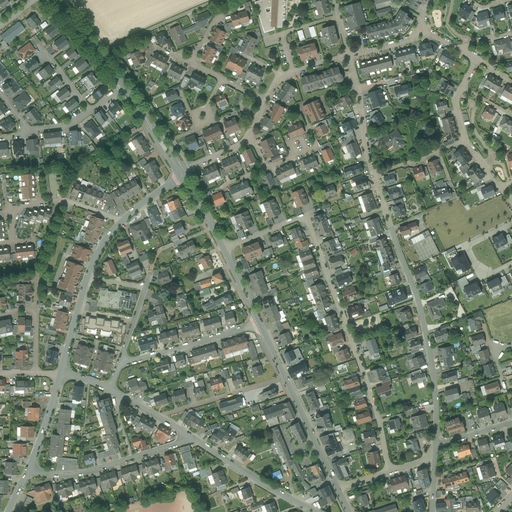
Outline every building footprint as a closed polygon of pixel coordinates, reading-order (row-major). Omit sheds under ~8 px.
[(0,0),(0,7),(1,9),(9,3),(6,0),(0,0)] [(282,0),(264,0),(255,3),(260,17),(262,16),(263,20),(263,21),(262,22),(262,24),(262,25),(263,26),(263,27),(263,28),(264,29),(265,29),(266,30),(267,30),(268,31),(269,31),(270,31),(272,30),(273,29),(273,27),(281,27),(282,25),(281,25),(282,20),(284,20),(284,18),(284,16),(282,16),(282,13),(284,13),(284,11),(284,9),(282,9),(282,6),(284,6),(284,4),(285,2),(283,2),(282,0)] [(324,0),(319,2),(316,2),(316,3),(317,9),(328,6),(328,4),(327,5),(325,0),(324,0)] [(421,3),(416,0),(406,0),(405,3),(416,9),(418,7),(419,7),(421,3)] [(359,3),(344,7),(351,31),(360,29),(359,26),(365,24),(359,3)] [(472,9),(464,4),(462,9),(460,9),(459,11),(460,12),(459,13),(462,15),(462,16),(462,17),(462,18),(465,20),(466,20),(471,11),(472,9)] [(328,6),(317,9),(319,15),(322,15),(329,13),(328,8),(328,6)] [(390,8),(376,12),(377,17),(391,14),(390,8)] [(502,8),(493,10),(495,20),(504,18),(505,17),(503,12),(502,8)] [(401,10),(395,20),(366,28),(370,41),(404,32),(411,19),(406,16),(407,14),(401,10)] [(475,13),(471,11),(466,18),(471,21),(473,16),(475,13)] [(246,12),(239,14),(241,24),(249,21),(247,14),(246,12)] [(486,12),(479,14),(476,18),(479,28),(490,25),(488,19),(486,12)] [(208,13),(197,18),(199,21),(202,28),(202,27),(205,26),(208,20),(208,19),(210,18),(208,13)] [(239,14),(231,16),(233,22),(234,26),(242,24),(241,24),(239,14)] [(33,15),(26,21),(33,29),(40,24),(33,15)] [(479,28),(476,18),(473,16),(471,21),(470,23),(479,28)] [(18,22),(5,32),(11,40),(24,30),(18,22)] [(233,22),(225,24),(224,27),(225,28),(230,31),(232,27),(234,26),(233,22)] [(45,31),(50,38),(59,32),(53,25),(45,31)] [(179,25),(170,30),(174,39),(175,38),(178,45),(186,41),(184,35),(182,31),(179,25)] [(193,26),(182,31),(184,35),(195,30),(193,26)] [(333,26),(329,27),(328,27),(326,27),(326,28),(322,29),(322,30),(324,36),(323,36),(324,39),(326,45),(327,46),(330,45),(331,45),(333,45),(333,44),(338,43),(338,42),(336,36),(337,36),(336,33),(335,33),(334,26),(333,26)] [(226,33),(217,29),(215,33),(214,33),(213,34),(223,39),(226,33)] [(5,32),(0,35),(0,36),(6,44),(11,40),(5,32)] [(167,40),(164,32),(156,36),(156,37),(157,40),(158,40),(159,43),(161,44),(162,44),(162,45),(163,45),(168,43),(167,40)] [(223,39),(213,34),(212,36),(213,36),(211,40),(217,44),(220,45),(223,39)] [(52,43),(58,49),(68,42),(62,35),(52,43)] [(256,40),(247,35),(244,41),(254,46),(255,45),(254,44),(256,40)] [(505,40),(494,43),(496,51),(505,48),(506,52),(511,51),(511,50),(509,41),(509,39),(508,39),(507,38),(506,39),(505,40)] [(254,46),(244,41),(241,47),(244,49),(250,52),(253,47),(253,48),(254,46)] [(29,44),(17,52),(20,56),(20,57),(22,59),(23,60),(34,51),(29,44)] [(314,44),(308,46),(304,47),(305,47),(298,49),(298,50),(299,53),(299,54),(299,56),(300,56),(301,60),(302,61),(308,59),(309,59),(311,58),(318,56),(318,55),(317,51),(317,50),(317,48),(316,48),(315,45),(315,44),(314,44)] [(423,46),(419,47),(422,56),(425,55),(426,57),(433,55),(433,53),(430,44),(427,45),(426,44),(423,45),(423,46)] [(214,49),(208,46),(205,51),(205,50),(204,52),(214,57),(217,51),(214,49)] [(236,49),(232,47),(229,52),(234,55),(237,50),(236,49)] [(413,48),(409,49),(408,49),(407,49),(410,60),(416,59),(415,55),(413,48)] [(441,48),(436,56),(440,58),(445,50),(441,48)] [(72,49),(65,54),(70,60),(74,57),(77,55),(72,49)] [(407,49),(401,51),(404,62),(410,60),(407,49)] [(440,58),(439,60),(446,63),(444,66),(448,69),(450,66),(456,57),(445,50),(440,58)] [(139,51),(130,55),(135,66),(145,62),(143,59),(144,58),(142,54),(141,55),(141,53),(140,51),(139,51)] [(400,52),(395,53),(397,60),(398,63),(404,62),(401,51),(400,51),(400,52)] [(214,57),(204,52),(203,54),(204,54),(201,58),(207,61),(211,63),(214,57)] [(153,58),(151,63),(157,66),(162,56),(156,53),(153,58)] [(237,57),(232,55),(226,67),(233,71),(240,58),(237,57)] [(168,59),(162,56),(157,66),(163,69),(166,64),(168,59)] [(390,56),(384,57),(386,68),(393,67),(391,60),(390,56)] [(384,57),(378,59),(380,70),(386,68),(384,57)] [(73,65),(79,72),(88,66),(82,58),(73,65)] [(242,60),(240,58),(233,71),(240,74),(242,71),(246,62),(242,60)] [(28,64),(25,66),(25,67),(29,72),(38,65),(34,59),(28,64)] [(378,59),(372,61),(374,71),(380,70),(378,59)] [(26,61),(19,67),(21,70),(25,67),(25,66),(28,64),(26,61)] [(372,61),(366,62),(368,73),(374,71),(372,61)] [(366,62),(359,64),(362,75),(368,73),(366,62)] [(174,64),(171,69),(168,67),(167,70),(169,72),(168,75),(170,76),(171,76),(173,77),(173,78),(178,67),(174,65),(175,64),(174,64)] [(43,69),(38,73),(43,79),(53,72),(48,65),(43,69)] [(247,74),(246,77),(252,80),(258,68),(256,67),(255,67),(252,65),(247,74)] [(178,67),(173,78),(174,77),(176,79),(178,80),(180,77),(183,79),(184,76),(181,75),(184,69),(183,69),(183,70),(178,67)] [(261,69),(258,68),(252,80),(258,83),(258,84),(259,81),(264,72),(261,70),(261,69)] [(335,68),(330,70),(323,73),(324,75),(320,76),(323,85),(326,84),(328,85),(332,84),(333,82),(337,81),(339,82),(342,81),(343,79),(342,75),(340,74),(338,68),(335,69),(335,68)] [(91,73),(81,80),(83,83),(84,85),(94,78),(91,73)] [(198,75),(195,76),(193,75),(191,79),(188,85),(193,87),(194,85),(196,87),(201,85),(203,86),(204,86),(205,84),(205,83),(206,79),(198,75)] [(316,75),(309,77),(309,76),(304,78),(304,79),(301,80),(303,86),(302,88),(303,91),(305,92),(308,91),(309,89),(313,88),(315,89),(319,88),(320,86),(323,85),(320,76),(317,77),(316,75)] [(487,80),(484,85),(490,88),(496,79),(489,75),(487,80)] [(183,79),(179,85),(182,90),(186,88),(188,85),(191,79),(184,76),(183,79)] [(51,82),(48,84),(52,90),(62,83),(57,77),(51,82)] [(94,78),(84,85),(86,87),(88,90),(95,85),(98,82),(94,78)] [(502,82),(496,79),(490,88),(496,92),(499,87),(502,82)] [(8,82),(2,87),(5,92),(14,85),(11,80),(8,82)] [(444,83),(442,86),(442,88),(440,91),(441,91),(441,93),(442,94),(444,93),(448,96),(453,88),(447,84),(444,82),(444,83)] [(295,89),(287,83),(283,89),(283,88),(281,91),(277,97),(286,103),(288,100),(290,101),(295,93),(294,92),(295,89)] [(388,87),(390,94),(394,94),(395,97),(411,94),(410,83),(388,87)] [(14,85),(5,92),(9,97),(15,92),(18,90),(14,85)] [(103,85),(91,93),(96,100),(108,92),(103,85)] [(506,87),(501,95),(508,99),(511,90),(511,88),(507,85),(506,87)] [(59,93),(56,95),(61,101),(70,94),(65,88),(59,93)] [(383,96),(381,89),(368,94),(370,101),(383,96)] [(57,90),(50,96),(52,98),(56,95),(59,93),(57,90)] [(174,91),(166,94),(167,97),(166,99),(167,101),(169,101),(169,102),(179,98),(175,90),(174,91)] [(20,96),(13,101),(20,111),(26,106),(25,105),(30,101),(24,93),(20,96)] [(224,95),(216,98),(218,103),(217,105),(218,106),(219,106),(219,107),(223,105),(224,106),(228,104),(226,99),(224,95)] [(348,95),(340,99),(332,103),(335,109),(343,105),(344,108),(352,104),(348,95)] [(386,103),(383,96),(370,101),(373,108),(386,103)] [(67,104),(64,106),(69,112),(78,105),(73,99),(67,104)] [(318,100),(303,107),(306,114),(308,113),(312,123),(325,117),(318,100)] [(442,102),(439,102),(439,103),(436,104),(438,111),(438,112),(444,110),(448,109),(446,101),(443,102),(442,102)] [(116,102),(114,104),(113,103),(110,105),(111,106),(108,108),(110,111),(114,116),(117,114),(117,115),(120,112),(123,110),(116,102)] [(180,104),(172,107),(171,108),(171,109),(171,110),(171,111),(172,112),(173,112),(173,113),(172,113),(173,115),(174,115),(174,116),(176,116),(182,113),(184,112),(184,111),(181,104),(180,104)] [(284,108),(275,104),(272,110),(272,109),(270,112),(271,112),(268,118),(265,117),(262,124),(264,125),(270,128),(271,129),(274,122),(277,123),(278,120),(280,121),(285,112),(283,111),(284,108)] [(496,112),(487,107),(482,115),(490,120),(492,116),(493,117),(496,112)] [(37,113),(33,108),(31,110),(24,115),(28,120),(37,113)] [(104,115),(100,110),(94,115),(101,125),(107,120),(108,120),(104,115)] [(114,116),(110,111),(107,113),(112,120),(116,117),(114,116)] [(37,113),(28,120),(32,125),(41,118),(37,113)] [(112,120),(107,113),(104,115),(108,120),(107,120),(109,123),(112,120)] [(379,113),(371,119),(373,121),(377,126),(384,121),(379,113)] [(446,119),(442,120),(444,127),(454,124),(453,120),(452,117),(446,119)] [(511,120),(505,117),(500,126),(503,128),(503,129),(507,132),(508,130),(511,132),(511,130),(511,122),(511,121),(511,120)] [(4,121),(1,124),(6,131),(15,125),(9,118),(4,121)] [(177,122),(176,122),(176,123),(177,126),(178,127),(180,126),(181,126),(182,129),(184,130),(191,126),(187,118),(185,118),(177,122)] [(235,118),(233,119),(232,121),(230,122),(234,132),(240,130),(235,118)] [(342,125),(345,132),(357,127),(354,119),(342,125)] [(96,128),(91,121),(83,127),(92,139),(100,133),(96,128)] [(230,122),(228,123),(226,122),(224,123),(228,132),(229,135),(234,132),(230,122)] [(300,123),(294,126),(298,135),(304,132),(300,123)] [(319,127),(316,128),(318,133),(317,133),(318,137),(327,133),(325,127),(324,124),(319,127)] [(454,124),(444,127),(446,133),(456,130),(455,127),(454,127),(454,124)] [(218,125),(212,128),(212,127),(209,129),(203,132),(207,141),(210,140),(211,142),(220,138),(219,136),(222,135),(218,125)] [(270,128),(264,125),(261,131),(264,132),(267,134),(270,128)] [(294,126),(288,129),(292,138),(298,135),(294,126)] [(381,130),(374,135),(378,140),(385,135),(381,130)] [(396,130),(380,141),(386,150),(393,145),(395,149),(399,146),(400,148),(405,145),(401,139),(402,139),(396,130)] [(456,130),(446,133),(448,140),(452,139),(458,138),(456,130)] [(76,131),(69,131),(70,145),(77,144),(77,140),(80,140),(80,132),(76,132),(76,131)] [(91,142),(85,135),(82,137),(83,145),(88,145),(91,142)] [(134,141),(129,144),(129,145),(133,151),(136,149),(145,143),(141,136),(140,137),(134,141)] [(194,136),(190,138),(185,140),(189,151),(194,149),(194,148),(198,146),(199,146),(196,140),(194,136)] [(205,145),(202,137),(196,140),(199,146),(198,146),(199,148),(205,145)] [(271,138),(261,142),(265,151),(275,146),(274,142),(273,142),(271,138)] [(36,139),(28,140),(28,141),(29,145),(29,150),(29,151),(37,150),(37,147),(38,147),(37,142),(36,143),(36,139)] [(22,142),(19,142),(16,142),(16,143),(12,143),(14,154),(17,154),(17,155),(20,155),(20,153),(23,153),(22,147),(22,142)] [(330,142),(322,146),(324,151),(329,148),(332,147),(330,142)] [(356,142),(346,146),(350,158),(360,154),(356,142)] [(145,143),(136,149),(139,153),(140,152),(141,155),(143,154),(149,150),(150,150),(145,143)] [(275,146),(265,151),(268,158),(278,153),(275,146)] [(324,151),(321,152),(326,162),(334,159),(329,148),(324,151)] [(457,152),(454,154),(458,160),(466,154),(464,151),(465,151),(462,148),(457,152)] [(455,149),(447,154),(450,158),(454,154),(457,152),(455,149)] [(252,154),(250,150),(243,153),(245,158),(244,158),(245,160),(246,160),(248,164),(255,161),(253,157),(254,157),(252,154)] [(466,154),(458,160),(463,166),(466,164),(471,160),(469,157),(466,154)] [(314,155),(313,155),(313,156),(309,158),(313,168),(316,166),(316,167),(319,166),(317,163),(322,161),(321,158),(316,160),(314,155)] [(236,156),(229,159),(234,170),(241,167),(239,163),(236,156)] [(144,158),(138,162),(143,168),(144,167),(148,164),(144,158)] [(309,158),(304,160),(304,159),(302,160),(305,165),(300,167),(302,170),(306,168),(307,171),(310,169),(312,168),(313,168),(309,158)] [(229,159),(222,162),(224,169),(226,173),(227,173),(234,170),(229,159)] [(437,160),(427,163),(432,174),(441,171),(437,160)] [(148,164),(144,167),(149,175),(158,169),(155,165),(156,164),(154,161),(148,164)] [(291,163),(285,166),(289,176),(295,173),(294,169),(291,163)] [(351,168),(344,170),(346,176),(353,173),(354,175),(363,172),(361,164),(351,168)] [(463,166),(459,169),(461,172),(468,166),(466,164),(463,166)] [(216,165),(209,168),(214,178),(220,175),(218,170),(216,165)] [(285,166),(279,169),(280,170),(275,172),(277,177),(279,180),(289,176),(285,166)] [(468,166),(461,172),(464,175),(467,173),(468,172),(471,170),(468,166)] [(471,170),(468,172),(467,173),(471,178),(480,171),(476,166),(471,170)] [(421,167),(419,168),(413,170),(413,171),(416,179),(420,177),(420,179),(425,177),(422,168),(421,167)] [(214,178),(209,168),(203,171),(205,175),(208,181),(214,178)] [(158,169),(149,175),(154,182),(161,177),(157,170),(158,170),(158,169)] [(47,171),(42,172),(44,197),(50,197),(47,171)] [(480,171),(471,178),(475,183),(476,183),(478,182),(484,177),(480,171)] [(272,179),(269,174),(262,177),(264,180),(263,181),(264,183),(265,184),(266,186),(268,186),(269,186),(271,186),(274,185),(272,179)] [(389,176),(384,178),(386,186),(390,184),(390,185),(392,184),(396,183),(393,175),(389,176)] [(364,178),(356,181),(354,178),(350,180),(353,187),(356,185),(358,189),(368,185),(365,178),(364,178)] [(135,179),(130,183),(137,194),(138,193),(138,192),(142,190),(138,184),(135,179)] [(251,189),(250,188),(247,181),(244,183),(242,182),(241,184),(238,185),(243,196),(246,195),(247,194),(249,193),(250,194),(253,193),(251,189)] [(75,183),(74,183),(72,188),(70,195),(74,196),(74,197),(76,198),(76,197),(80,185),(75,183)] [(137,194),(130,183),(125,186),(131,196),(135,194),(135,195),(137,194)] [(86,187),(80,185),(76,197),(80,198),(80,199),(81,200),(82,199),(86,187)] [(238,185),(230,189),(232,193),(231,194),(232,196),(233,196),(234,200),(239,198),(243,196),(238,185)] [(333,185),(324,189),(325,192),(326,193),(327,197),(331,195),(332,196),(334,195),(334,194),(336,193),(333,185)] [(131,196),(125,186),(120,189),(126,200),(130,197),(130,198),(132,197),(131,196)] [(481,190),(485,199),(495,194),(491,186),(481,190)] [(91,189),(86,187),(82,199),(86,200),(85,201),(87,202),(87,201),(91,189)] [(389,191),(388,191),(390,199),(393,198),(394,198),(397,197),(400,196),(398,188),(397,188),(389,191)] [(446,188),(442,189),(440,189),(437,190),(438,191),(434,192),(436,198),(440,197),(441,200),(448,197),(452,196),(450,193),(450,192),(449,193),(448,190),(447,190),(446,188)] [(97,191),(91,189),(87,201),(91,202),(91,203),(93,204),(97,191)] [(126,200),(120,189),(115,192),(117,197),(121,203),(125,200),(125,201),(127,200),(126,200)] [(302,189),(292,193),(295,200),(306,196),(305,195),(304,195),(302,189)] [(103,193),(97,191),(93,204),(94,204),(99,205),(101,198),(103,193)] [(448,197),(449,200),(457,197),(455,191),(450,193),(452,196),(448,197)] [(221,193),(212,197),(216,205),(225,202),(221,193)] [(371,194),(358,198),(360,205),(364,204),(373,201),(371,194)] [(306,196),(295,200),(297,208),(299,207),(308,204),(306,198),(306,196)] [(402,198),(393,201),(395,207),(403,204),(402,203),(403,202),(402,198)] [(169,203),(163,206),(163,207),(166,214),(172,211),(181,207),(178,199),(174,201),(169,203)] [(274,200),(264,204),(267,211),(278,207),(277,205),(276,204),(276,205),(274,200)] [(373,201),(364,204),(360,205),(363,213),(376,209),(373,201)] [(395,207),(393,207),(396,217),(399,216),(400,216),(401,217),(402,216),(402,215),(404,215),(403,211),(405,210),(403,204),(395,207)] [(181,207),(172,211),(175,219),(180,217),(185,215),(183,212),(182,209),(181,207)] [(278,207),(267,211),(270,219),(271,218),(280,215),(278,210),(278,208),(278,207)] [(52,210),(46,208),(45,211),(42,221),(47,223),(49,219),(52,210)] [(159,216),(155,208),(152,209),(152,210),(148,212),(150,218),(152,224),(156,222),(157,225),(162,223),(161,221),(159,216)] [(45,211),(39,209),(38,212),(36,220),(41,222),(42,221),(45,211)] [(33,210),(32,213),(29,220),(35,222),(36,220),(38,212),(33,210)] [(23,219),(22,223),(27,225),(29,220),(32,213),(26,211),(23,219)] [(247,211),(235,216),(237,223),(250,218),(247,211)] [(314,217),(316,222),(315,222),(316,224),(326,220),(324,214),(319,216),(314,217)] [(94,217),(91,216),(89,222),(102,226),(102,225),(103,220),(94,217)] [(250,218),(237,223),(240,231),(242,230),(253,226),(250,218)] [(371,220),(367,222),(369,229),(381,225),(380,223),(379,223),(378,218),(371,220)] [(326,220),(316,224),(318,229),(329,225),(327,220),(326,220)] [(144,221),(130,228),(134,239),(140,236),(142,241),(151,237),(149,233),(148,229),(144,221)] [(102,226),(89,222),(87,228),(99,232),(100,228),(101,228),(102,226)] [(181,223),(173,227),(175,231),(169,233),(171,238),(177,235),(177,234),(185,231),(181,223)] [(409,226),(400,229),(402,236),(403,236),(410,234),(411,234),(410,232),(418,229),(417,228),(418,227),(418,226),(417,226),(416,223),(408,225),(409,226)] [(329,225),(318,229),(320,235),(326,233),(331,231),(329,225)] [(381,225),(369,229),(372,236),(377,235),(383,233),(381,227),(382,227),(381,225)] [(299,227),(290,231),(294,240),(295,240),(299,238),(298,235),(301,234),(299,227)] [(99,232),(87,228),(85,233),(98,238),(98,236),(97,236),(99,232)] [(439,253),(428,231),(411,239),(422,262),(439,253)] [(85,233),(81,232),(81,233),(80,233),(79,237),(80,238),(83,239),(86,240),(95,243),(96,239),(97,239),(98,238),(85,233)] [(492,239),(497,248),(507,244),(502,234),(492,239)] [(280,235),(274,237),(274,238),(270,239),(273,247),(283,243),(282,239),(280,235)] [(299,238),(295,240),(297,245),(298,244),(300,248),(308,245),(307,240),(305,241),(304,237),(299,238)] [(329,241),(323,243),(325,249),(339,244),(337,238),(335,239),(334,239),(329,241)] [(379,240),(376,241),(377,242),(378,245),(376,245),(376,246),(377,250),(378,250),(380,250),(383,257),(391,254),(389,246),(388,247),(385,238),(379,240)] [(128,240),(117,245),(119,250),(130,245),(128,240)] [(193,241),(183,245),(187,253),(196,249),(193,241)] [(258,243),(252,245),(251,245),(249,246),(243,249),(242,249),(244,253),(244,254),(243,254),(244,256),(245,256),(246,258),(246,260),(247,260),(251,258),(253,257),(253,258),(257,257),(256,256),(258,255),(258,256),(262,254),(263,253),(262,251),(261,250),(262,250),(262,249),(261,247),(260,247),(259,243),(258,243)] [(339,244),(325,249),(327,254),(333,252),(338,250),(342,249),(340,243),(339,244)] [(85,249),(75,245),(71,257),(86,262),(88,258),(89,255),(90,251),(85,249)] [(130,245),(119,250),(122,256),(126,254),(133,251),(130,245)] [(183,245),(177,248),(181,256),(182,255),(183,258),(188,256),(187,253),(183,245)] [(349,252),(353,257),(358,252),(354,248),(349,252)] [(268,249),(262,251),(263,253),(264,257),(271,255),(268,249)] [(310,251),(306,253),(306,252),(303,253),(300,255),(302,262),(313,258),(310,251)] [(391,254),(383,257),(385,264),(382,265),(383,266),(379,267),(381,272),(383,271),(389,269),(388,263),(394,261),(391,254)] [(452,260),(458,274),(471,269),(464,255),(452,260)] [(204,258),(200,259),(200,260),(205,269),(212,265),(210,261),(211,261),(209,258),(208,256),(204,258)] [(335,258),(329,260),(332,268),(342,265),(341,261),(343,261),(341,256),(335,258)] [(246,258),(240,260),(245,271),(248,269),(250,268),(246,260),(246,258)] [(313,258),(302,262),(305,269),(309,267),(309,266),(315,264),(313,258)] [(112,260),(104,263),(109,276),(117,273),(112,260)] [(76,265),(67,262),(65,268),(67,269),(66,275),(63,274),(65,275),(64,280),(61,279),(58,286),(67,290),(73,292),(73,291),(74,288),(75,288),(76,285),(75,285),(79,274),(80,274),(81,271),(80,271),(82,267),(76,265)] [(131,264),(126,266),(127,267),(129,272),(140,267),(137,262),(131,264)] [(140,267),(129,272),(131,277),(132,280),(142,276),(140,273),(142,272),(140,267)] [(305,270),(305,271),(307,278),(312,276),(314,275),(318,273),(316,267),(305,270)] [(420,267),(417,268),(417,269),(413,271),(417,279),(419,278),(427,274),(423,267),(421,268),(420,267)] [(250,275),(252,282),(262,278),(263,278),(261,271),(256,273),(250,275)] [(343,271),(342,271),(340,272),(341,275),(336,277),(335,277),(339,286),(343,284),(344,286),(349,284),(348,283),(352,281),(349,272),(344,274),(343,271)] [(162,274),(158,275),(159,280),(158,283),(163,284),(164,283),(169,281),(168,277),(169,276),(168,273),(168,272),(162,274)] [(220,272),(212,276),(214,279),(216,284),(221,282),(224,281),(220,272)] [(391,275),(389,276),(392,285),(400,282),(398,276),(397,273),(391,275)] [(262,278),(252,282),(255,289),(265,285),(262,278)] [(498,278),(486,283),(491,293),(502,288),(498,278)] [(209,286),(212,286),(210,281),(210,279),(200,282),(202,289),(209,286)] [(423,284),(420,285),(421,288),(422,288),(424,293),(432,289),(430,286),(431,285),(429,281),(423,284)] [(464,288),(469,298),(482,292),(477,282),(464,288)] [(315,285),(310,287),(312,293),(325,288),(324,287),(323,287),(322,283),(315,285)] [(30,285),(20,285),(20,288),(19,289),(19,293),(31,293),(31,291),(30,291),(30,285)] [(265,285),(255,289),(258,296),(264,293),(267,292),(267,291),(265,285)] [(202,289),(198,290),(200,296),(211,293),(209,286),(202,289)] [(108,289),(101,288),(100,296),(100,301),(99,301),(98,304),(98,306),(101,307),(101,306),(105,306),(104,307),(108,308),(109,303),(111,292),(107,292),(108,289)] [(325,288),(312,293),(315,299),(326,294),(325,290),(325,288)] [(346,291),(341,293),(344,300),(357,295),(355,288),(354,288),(350,290),(346,291)] [(402,288),(386,295),(389,305),(406,299),(402,288)] [(116,293),(111,292),(109,303),(114,304),(113,309),(119,309),(122,292),(118,291),(117,297),(115,297),(116,293)] [(126,292),(122,292),(119,309),(121,310),(122,304),(126,305),(125,309),(131,310),(132,300),(135,301),(136,295),(126,293),(126,292)] [(31,293),(19,293),(19,296),(20,298),(21,301),(29,301),(29,295),(31,295),(31,293)] [(230,294),(214,302),(212,299),(210,300),(210,302),(211,302),(211,303),(213,307),(221,303),(221,302),(224,301),(225,305),(233,301),(230,294)] [(326,294),(315,299),(317,304),(328,300),(327,296),(327,295),(327,294),(326,294)] [(64,296),(61,295),(60,299),(61,300),(60,305),(69,307),(72,298),(64,296)] [(160,298),(152,295),(150,301),(155,303),(155,304),(162,302),(160,298)] [(184,295),(177,297),(179,303),(186,302),(184,295)] [(268,300),(263,301),(265,308),(266,308),(275,305),(273,298),(268,300)] [(328,300),(317,304),(319,310),(324,308),(330,306),(329,301),(329,299),(328,300)] [(442,299),(427,305),(432,319),(440,316),(437,308),(444,305),(442,299)] [(210,302),(202,306),(205,311),(213,307),(211,303),(211,302),(210,302)] [(358,305),(347,309),(348,312),(347,313),(350,319),(361,315),(364,314),(363,312),(361,305),(361,304),(358,305)] [(162,305),(155,307),(157,311),(148,314),(149,318),(150,322),(151,322),(152,326),(158,324),(158,323),(157,320),(159,320),(161,324),(167,322),(165,318),(166,318),(163,309),(162,305)] [(275,305),(266,308),(268,316),(278,312),(275,305)] [(405,311),(399,313),(401,318),(402,317),(403,321),(412,318),(409,310),(405,311)] [(61,312),(58,311),(56,319),(65,322),(67,314),(61,312)] [(278,312),(268,316),(271,323),(280,320),(280,319),(285,318),(282,311),(278,312)] [(233,313),(225,315),(227,323),(228,325),(228,324),(230,324),(235,322),(235,323),(236,322),(233,313)] [(329,316),(325,318),(324,319),(322,319),(324,325),(327,324),(337,321),(334,314),(329,316)] [(90,316),(86,316),(84,327),(87,328),(88,329),(91,330),(93,318),(90,318),(90,316)] [(97,319),(93,318),(91,330),(95,330),(96,329),(99,330),(101,318),(97,317),(97,319)] [(219,318),(211,320),(211,319),(214,329),(216,328),(221,327),(222,327),(221,325),(219,318),(219,317),(219,318)] [(477,317),(468,320),(469,322),(468,323),(468,325),(470,326),(470,327),(471,326),(472,330),(474,329),(475,330),(476,330),(477,329),(480,327),(478,321),(477,317)] [(105,319),(101,318),(99,330),(102,330),(103,331),(106,332),(108,321),(105,320),(105,319)] [(65,322),(56,319),(53,327),(56,328),(63,330),(65,322)] [(211,320),(204,323),(203,322),(203,323),(205,330),(206,331),(211,330),(211,329),(213,329),(214,329),(211,319),(211,320)] [(9,320),(3,321),(5,333),(12,331),(11,326),(9,320)] [(111,321),(108,321),(106,332),(110,332),(111,331),(114,332),(116,320),(112,320),(111,321)] [(120,321),(116,320),(114,332),(117,332),(118,334),(121,334),(121,333),(123,325),(123,323),(119,322),(120,321)] [(337,321),(327,324),(330,330),(331,330),(338,327),(339,327),(337,321)] [(197,324),(190,326),(189,326),(192,335),(193,335),(192,335),(200,333),(200,331),(198,324),(197,323),(197,324)] [(189,327),(182,329),(182,328),(181,328),(184,336),(184,338),(185,338),(185,337),(192,335),(192,336),(192,335),(189,326),(189,327)] [(284,327),(270,332),(272,335),(279,332),(285,330),(284,327)] [(409,330),(404,332),(406,339),(417,335),(415,328),(409,330)] [(441,330),(434,333),(436,338),(434,338),(436,342),(437,342),(449,338),(449,337),(451,335),(450,332),(447,333),(446,330),(446,328),(441,330)] [(176,331),(168,333),(168,332),(171,342),(178,339),(178,340),(179,340),(178,338),(176,331),(176,330),(175,330),(176,331)] [(168,333),(161,335),(160,334),(160,335),(162,343),(163,344),(171,342),(168,332),(168,333)] [(280,335),(279,336),(284,346),(292,342),(288,333),(288,332),(280,335)] [(334,336),(328,338),(332,347),(337,346),(345,343),(341,333),(334,336)] [(482,334),(473,337),(474,341),(472,341),(474,346),(479,344),(485,342),(482,334)] [(154,337),(147,339),(147,338),(146,339),(149,348),(157,346),(157,344),(154,337),(154,336),(154,337)] [(245,336),(236,339),(240,350),(248,348),(247,343),(248,342),(247,339),(245,339),(245,336)] [(146,337),(138,339),(139,341),(138,341),(141,349),(141,351),(142,351),(142,350),(149,348),(146,339),(146,337)] [(367,338),(360,341),(362,347),(368,345),(367,341),(368,341),(367,338)] [(236,339),(221,343),(223,350),(224,355),(240,350),(236,339)] [(368,341),(367,341),(368,345),(370,351),(364,353),(365,357),(373,354),(374,358),(380,356),(374,339),(368,341)] [(252,341),(248,342),(247,343),(248,348),(249,350),(255,348),(254,345),(253,345),(252,341)] [(419,341),(411,343),(412,346),(410,346),(412,351),(418,349),(422,347),(419,341)] [(86,347),(79,345),(76,353),(83,355),(86,347)] [(203,349),(196,351),(196,350),(192,352),(193,357),(195,362),(200,361),(200,360),(206,359),(207,358),(212,357),(217,355),(218,355),(216,351),(214,345),(210,346),(210,347),(204,349),(203,348),(203,349)] [(452,346),(438,349),(440,358),(440,359),(440,361),(441,361),(442,363),(441,363),(441,364),(441,367),(449,366),(449,367),(451,367),(452,365),(451,362),(452,361),(451,356),(453,356),(454,354),(452,346)] [(93,349),(86,347),(83,355),(91,357),(93,349)] [(255,348),(249,350),(251,359),(257,357),(255,348)] [(298,348),(292,351),(296,359),(298,358),(300,357),(300,356),(297,350),(298,349),(298,348)] [(342,350),(338,351),(339,352),(342,361),(350,358),(348,354),(349,354),(348,351),(347,351),(346,349),(342,350)] [(481,351),(478,352),(479,354),(481,360),(488,358),(490,358),(487,349),(481,351)] [(55,352),(48,350),(47,354),(46,357),(45,361),(55,364),(56,360),(57,360),(58,357),(57,357),(58,352),(55,352)] [(106,352),(99,350),(97,359),(104,361),(106,352)] [(292,350),(284,354),(287,359),(288,362),(289,362),(296,359),(292,351),(292,350)] [(114,354),(106,352),(104,361),(111,363),(114,354)] [(83,355),(76,353),(74,362),(81,364),(83,355)] [(180,355),(175,357),(178,367),(178,366),(178,365),(185,363),(185,364),(186,364),(186,363),(184,356),(183,354),(183,355),(180,356),(180,355)] [(91,357),(83,355),(81,364),(88,366),(91,357)] [(416,358),(412,359),(415,368),(425,365),(422,356),(416,358)] [(27,358),(15,358),(15,365),(15,366),(20,366),(21,366),(22,366),(24,366),(27,366),(27,358)] [(104,361),(97,359),(94,368),(102,370),(104,361)] [(167,359),(156,362),(158,368),(160,368),(161,371),(170,369),(170,368),(169,365),(167,359)] [(111,363),(104,361),(102,370),(109,372),(111,363)] [(292,368),(288,370),(292,378),(296,376),(295,373),(299,371),(301,374),(308,371),(304,362),(300,364),(292,368)] [(491,363),(490,364),(489,362),(484,363),(485,366),(483,366),(487,377),(489,377),(490,377),(493,376),(495,375),(493,368),(493,366),(492,366),(491,363)] [(347,363),(336,366),(339,374),(347,371),(346,367),(348,366),(347,363)] [(260,366),(252,368),(255,377),(263,374),(260,366)] [(377,369),(370,372),(372,377),(383,373),(383,371),(382,368),(382,367),(377,369)] [(331,368),(322,371),(323,373),(324,377),(328,375),(333,373),(331,368)] [(455,372),(441,376),(443,383),(457,379),(455,372)] [(383,373),(372,377),(374,383),(381,380),(386,378),(384,375),(383,373)] [(419,373),(415,375),(415,376),(413,377),(410,378),(412,384),(417,382),(418,385),(423,383),(422,381),(427,379),(425,373),(422,374),(420,375),(419,373)] [(240,374),(231,377),(234,386),(243,383),(240,374)] [(304,377),(297,380),(300,388),(314,382),(312,378),(306,381),(304,377)] [(357,377),(344,381),(346,390),(349,389),(353,388),(359,386),(360,385),(357,377)] [(221,378),(214,380),(214,379),(209,380),(210,383),(213,390),(213,392),(218,391),(217,389),(224,387),(221,378)] [(143,384),(142,380),(137,382),(136,379),(128,381),(130,387),(130,388),(131,392),(140,389),(140,390),(147,388),(145,383),(143,384)] [(24,382),(24,381),(15,381),(15,389),(23,389),(23,392),(33,392),(33,382),(24,382)] [(203,381),(197,382),(199,388),(193,390),(196,397),(205,394),(203,387),(204,387),(203,381)] [(496,382),(487,385),(488,388),(485,389),(487,395),(500,391),(498,385),(497,385),(496,382)] [(389,384),(383,386),(376,389),(378,394),(381,393),(382,395),(384,395),(385,397),(390,395),(389,390),(391,390),(389,385),(389,384)] [(83,387),(75,386),(72,403),(80,404),(81,400),(83,387)] [(359,386),(353,388),(349,389),(351,397),(361,393),(359,386)] [(274,388),(262,394),(263,397),(268,395),(269,398),(277,394),(276,391),(276,390),(275,390),(274,388)] [(457,389),(445,392),(447,400),(459,397),(457,389)] [(183,390),(173,393),(174,396),(175,402),(176,401),(186,398),(183,390)] [(313,392),(305,395),(308,403),(316,400),(313,392)] [(159,395),(153,397),(154,398),(152,398),(149,404),(152,405),(155,404),(156,406),(168,403),(166,394),(159,395)] [(148,396),(146,395),(143,400),(149,404),(152,398),(148,396)] [(220,414),(242,407),(239,398),(241,397),(241,395),(217,403),(220,414)] [(99,401),(97,401),(98,402),(93,403),(97,415),(110,411),(112,410),(109,398),(99,401)] [(316,400),(308,403),(311,411),(319,408),(316,400)] [(357,403),(354,404),(356,409),(367,406),(365,400),(357,403)] [(283,404),(263,411),(267,420),(276,417),(283,415),(282,413),(284,413),(283,410),(286,409),(287,412),(292,409),(289,402),(283,404)] [(258,404),(250,406),(252,412),(260,410),(258,404)] [(503,404),(498,406),(502,417),(505,416),(505,415),(506,414),(507,414),(505,410),(503,404)] [(498,406),(493,408),(495,413),(496,417),(497,417),(498,417),(499,418),(502,417),(498,406)] [(31,408),(28,408),(28,420),(38,421),(38,408),(31,408)] [(64,409),(61,409),(60,416),(70,417),(71,410),(64,409)] [(292,409),(287,412),(290,418),(295,416),(292,409)] [(487,409),(482,411),(486,422),(489,421),(489,420),(490,419),(491,419),(489,415),(487,409)] [(197,417),(198,415),(199,415),(191,410),(191,411),(189,410),(188,413),(185,411),(179,420),(183,422),(189,413),(197,417)] [(110,411),(100,414),(103,421),(112,418),(110,411)] [(138,414),(131,411),(125,413),(127,421),(130,420),(133,422),(136,416),(138,414)] [(369,411),(355,416),(357,421),(361,420),(370,418),(371,417),(369,411)] [(482,411),(477,413),(478,415),(479,418),(480,423),(480,422),(482,422),(483,423),(486,422),(482,411)] [(197,417),(189,413),(183,422),(191,427),(191,426),(196,418),(197,417)] [(328,413),(322,415),(322,414),(316,416),(316,417),(316,419),(317,420),(319,426),(317,426),(316,428),(317,431),(319,432),(332,428),(328,413)] [(425,414),(411,418),(414,429),(428,426),(425,414)] [(70,417),(60,416),(59,424),(69,425),(70,417)] [(139,424),(138,425),(139,425),(137,428),(139,430),(141,427),(144,429),(149,420),(143,417),(142,419),(139,424)] [(276,417),(267,420),(269,427),(279,423),(276,417)] [(112,418),(103,421),(105,428),(114,425),(112,418)] [(205,421),(201,419),(200,420),(196,418),(191,426),(193,427),(194,426),(200,430),(205,421)] [(393,420),(389,421),(390,423),(389,424),(390,427),(388,428),(389,434),(396,432),(395,430),(400,429),(399,425),(400,425),(398,419),(398,418),(393,420)] [(458,418),(445,422),(449,435),(465,430),(462,422),(460,423),(458,418)] [(155,424),(149,420),(144,429),(148,431),(148,430),(151,432),(151,431),(154,426),(155,424)] [(298,423),(290,427),(292,432),(293,434),(302,431),(298,423)] [(114,425),(105,428),(107,435),(115,433),(117,432),(114,425)] [(161,426),(157,433),(159,434),(156,438),(159,440),(166,429),(161,426)] [(33,427),(21,427),(21,436),(26,437),(33,437),(33,427)] [(282,440),(277,427),(270,429),(270,430),(269,431),(270,434),(271,434),(274,440),(273,440),(274,443),(282,440)] [(237,433),(229,428),(224,436),(224,437),(230,441),(232,440),(237,433)] [(352,428),(342,431),(345,441),(355,438),(352,428)] [(170,432),(166,429),(159,440),(162,442),(165,437),(166,438),(170,432)] [(302,431),(293,434),(295,438),(297,437),(299,443),(306,440),(302,431)] [(374,431),(365,433),(365,437),(364,439),(365,443),(361,444),(362,450),(364,449),(364,446),(370,444),(370,442),(376,441),(374,431)] [(423,431),(416,433),(418,439),(424,438),(423,431)] [(224,436),(218,432),(216,435),(214,434),(211,439),(219,444),(224,437),(224,436)] [(107,435),(105,436),(107,443),(117,440),(115,433),(107,435)] [(332,434),(320,438),(323,446),(328,444),(329,447),(325,449),(328,456),(342,451),(339,443),(337,444),(332,434)] [(501,434),(492,437),(494,442),(495,445),(504,442),(501,434)] [(140,440),(139,437),(132,440),(134,446),(136,445),(137,447),(139,447),(140,449),(146,447),(146,446),(144,440),(142,441),(141,439),(140,440)] [(416,438),(408,440),(408,441),(405,442),(407,449),(410,448),(411,453),(419,451),(416,438)] [(486,438),(478,441),(480,451),(489,448),(488,444),(486,438)] [(117,440),(107,443),(109,450),(114,449),(118,447),(119,447),(117,440)] [(274,443),(271,444),(275,455),(281,453),(287,467),(291,465),(292,465),(291,461),(282,440),(274,443)] [(468,445),(461,447),(461,446),(456,448),(459,456),(463,454),(464,456),(470,454),(468,445)] [(244,450),(239,446),(234,453),(240,457),(244,450)] [(246,451),(244,450),(240,457),(245,460),(247,458),(250,454),(249,453),(246,451)] [(357,454),(359,454),(358,450),(350,453),(352,459),(358,458),(357,454)] [(193,461),(190,451),(182,454),(185,464),(187,463),(189,470),(196,468),(194,461),(193,461)] [(378,451),(367,453),(369,459),(370,460),(371,464),(380,462),(378,451)] [(93,453),(84,456),(86,465),(96,462),(94,457),(93,453)] [(172,454),(164,456),(166,462),(168,467),(169,466),(176,464),(172,454)] [(346,458),(332,463),(339,479),(348,476),(344,466),(349,465),(346,458)] [(158,459),(150,461),(153,474),(158,472),(157,469),(161,468),(160,467),(158,460),(158,459)] [(150,461),(142,464),(144,472),(145,473),(148,472),(149,475),(153,474),(150,461)] [(12,462),(5,462),(6,474),(15,474),(15,463),(15,462),(12,462)] [(306,469),(300,471),(297,463),(292,465),(291,465),(297,478),(297,477),(308,473),(306,469)] [(318,464),(311,467),(313,471),(315,475),(316,474),(322,472),(318,464)] [(491,464),(480,467),(482,473),(492,470),(491,464)] [(136,465),(128,468),(132,480),(137,479),(136,476),(139,475),(138,473),(136,466),(136,465)] [(128,468),(121,470),(123,478),(124,480),(127,479),(128,482),(132,480),(128,468)] [(205,469),(199,471),(202,478),(207,476),(205,469)] [(426,469),(417,472),(418,478),(417,479),(418,480),(428,477),(426,469)] [(492,470),(482,473),(484,479),(494,476),(492,470)] [(222,471),(212,474),(218,490),(227,487),(225,483),(226,482),(222,471)] [(308,473),(297,477),(297,478),(299,481),(308,477),(315,475),(313,471),(308,473)] [(115,472),(107,474),(111,487),(116,485),(115,482),(118,481),(118,480),(115,473),(115,472)] [(322,472),(316,474),(317,476),(320,482),(325,480),(322,472)] [(466,472),(454,475),(454,476),(456,483),(461,482),(461,481),(464,480),(464,482),(468,481),(466,472)] [(107,474),(100,477),(102,485),(103,486),(106,485),(107,488),(111,487),(107,474)] [(316,476),(309,479),(311,485),(320,482),(317,476),(316,476)] [(405,476),(401,477),(401,476),(399,477),(399,478),(397,478),(401,489),(408,486),(406,479),(405,476)] [(454,476),(451,477),(450,477),(447,477),(447,478),(443,480),(446,488),(453,486),(457,485),(456,483),(454,476)] [(428,477),(418,480),(419,480),(421,487),(430,485),(428,477)] [(94,478),(86,481),(90,493),(95,492),(94,489),(97,488),(97,486),(94,479),(94,478)] [(396,478),(393,479),(390,481),(391,484),(393,491),(401,489),(397,478),(396,479),(396,478)] [(71,481),(63,483),(67,496),(72,495),(71,492),(74,491),(72,483),(71,481)] [(86,481),(79,483),(81,491),(82,493),(85,492),(86,495),(90,493),(86,481)] [(294,483),(292,483),(295,492),(302,490),(299,481),(294,483)] [(56,486),(57,491),(59,495),(60,499),(63,498),(63,497),(67,496),(63,483),(56,486)] [(47,484),(45,485),(44,487),(39,488),(37,487),(35,488),(34,490),(37,497),(41,496),(42,499),(48,497),(47,494),(51,493),(49,485),(47,484)] [(494,490),(496,493),(501,488),(498,486),(497,484),(496,484),(492,488),(494,490)] [(328,486),(320,490),(317,492),(316,492),(317,494),(321,492),(323,498),(332,494),(328,486)] [(249,487),(239,491),(237,492),(238,495),(242,494),(244,499),(252,496),(249,490),(250,490),(249,487)] [(315,488),(309,490),(312,497),(317,494),(316,492),(317,492),(315,488)] [(486,498),(492,504),(500,496),(496,493),(494,490),(486,498)] [(332,494),(323,498),(326,503),(328,502),(329,503),(335,500),(332,494)] [(359,496),(357,497),(360,506),(368,504),(365,494),(359,496)] [(27,496),(19,511),(26,511),(33,499),(27,496)] [(422,499),(412,502),(414,506),(415,506),(417,511),(419,511),(425,510),(422,499)] [(454,499),(445,500),(445,503),(446,510),(446,511),(445,511),(455,511),(455,509),(455,501),(454,499)] [(458,501),(455,501),(455,509),(463,509),(463,507),(463,501),(458,501)] [(274,502),(264,505),(264,506),(263,506),(263,507),(262,508),(263,511),(275,511),(277,511),(274,502)] [(445,503),(436,504),(436,511),(446,510),(445,503)]
